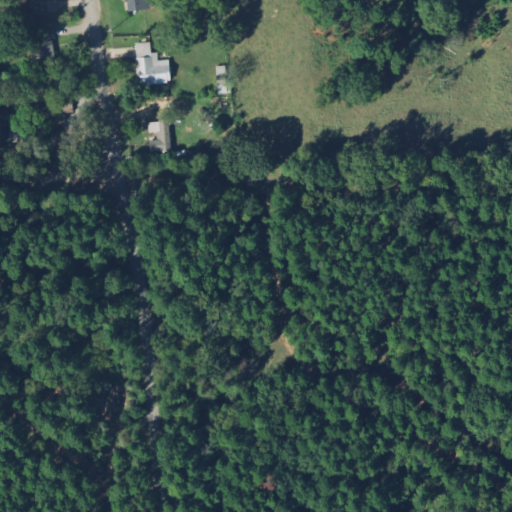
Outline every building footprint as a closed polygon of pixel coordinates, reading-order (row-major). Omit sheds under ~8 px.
[(30,0),(34,18),(49,16),(46,0),(30,0)] [(128,0),(129,13),(147,12),(146,0),(128,0)] [(37,61),(54,61),(54,33),(38,32),(37,61)] [(153,54),(153,44),(138,45),(140,87),(173,86),(172,62),(160,62),(160,54),(153,54)] [(232,82),(219,82),(220,95),(232,95),(232,82)] [(51,126),(74,123),(71,101),(48,104),(51,126)] [(152,142),(152,153),(173,152),(172,122),(150,123),(150,134),(159,134),(159,141),(152,142)] [(10,131),(11,144),(24,143),(23,131),(10,131)]
